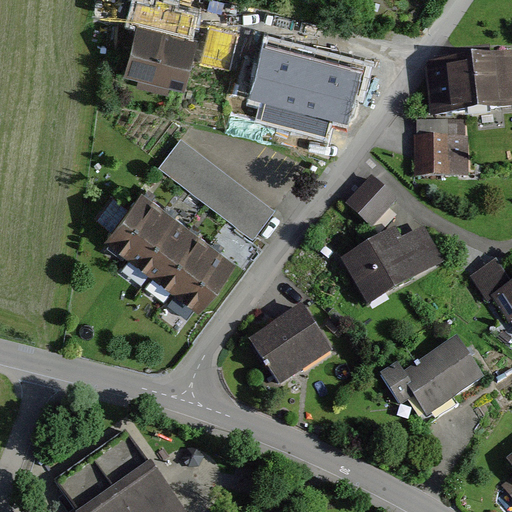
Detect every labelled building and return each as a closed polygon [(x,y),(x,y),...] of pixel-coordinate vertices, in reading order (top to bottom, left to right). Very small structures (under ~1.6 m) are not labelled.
[(137,3),(131,24),(138,26),(125,75),(185,91),(198,42),(186,39),(190,27),(192,17),(172,12),(174,4),(157,0),(155,0),(153,7),(137,3)] [(210,29),(202,63),(230,70),(238,35),(210,29)] [(365,68),(265,41),(248,105),(259,108),(256,121),(328,141),(333,124),(349,128),(365,68)] [(429,119),(511,109),(511,57),(431,66),(426,72),(429,119)] [(462,122),(418,123),(418,137),(415,137),(416,178),(467,176),(466,138),(462,138),(462,122)] [(180,139),(159,166),(252,237),(272,211),(180,139)] [(395,203),(371,182),(347,208),(371,229),(395,203)] [(142,193),(106,245),(200,315),(237,266),(223,255),(190,230),(168,213),(146,196),(142,193)] [(369,309),(444,266),(424,231),(403,243),(397,232),(343,263),(369,309)] [(511,282),(496,259),(470,277),(487,303),(492,299),(509,324),(511,322),(511,282)] [(303,304),(249,339),(280,386),(303,371),(333,351),(303,304)] [(427,416),(486,378),(471,355),(457,335),(404,369),(398,360),(380,371),(401,404),(414,395),(427,416)] [(55,486),(73,511),(179,511),(125,436),(55,486)] [(511,461),(507,465),(511,470),(511,475),(500,486),(511,501),(511,461)]
